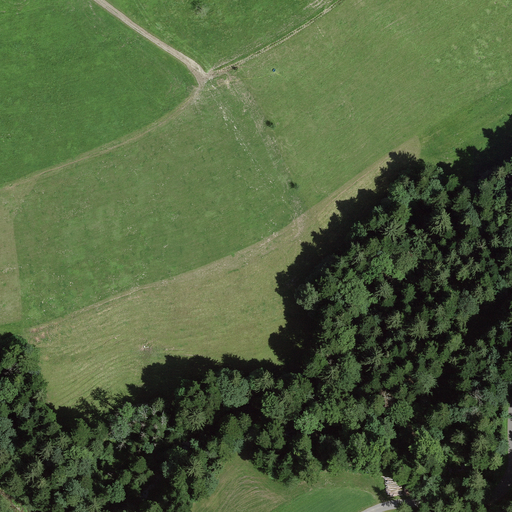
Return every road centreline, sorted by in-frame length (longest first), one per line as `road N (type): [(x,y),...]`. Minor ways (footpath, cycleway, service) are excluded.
road 1 (track): [(94,0),(190,64),(196,88),(138,135),(0,189)]
road 2 (residential): [(511,453),(509,475),(492,497),(370,511)]
